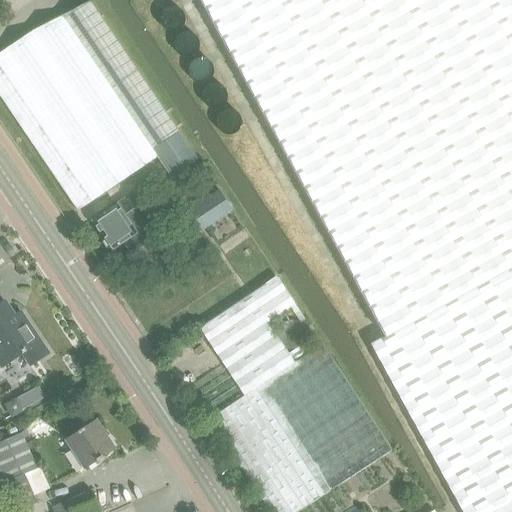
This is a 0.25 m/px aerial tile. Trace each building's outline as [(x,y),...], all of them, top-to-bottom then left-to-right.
[(511,511),(511,0),(200,0),(385,337),(371,345),(462,511),(511,511)] [(0,94),(78,211),(157,157),(184,139),(91,1),(31,31),(0,51),(0,94)] [(197,159),(184,139),(157,157),(170,176),(197,159)] [(201,228),(231,209),(219,190),(189,210),(201,228)] [(131,209),(141,203),(133,192),(91,221),(101,236),(100,241),(105,248),(111,250),(123,242),(131,254),(152,240),(131,209)] [(297,511),(365,467),(392,450),(321,345),(294,363),(267,322),(294,303),(276,277),(199,329),(224,366),(184,392),(268,511),(297,511)] [(0,367),(1,367),(1,368),(13,360),(18,368),(28,362),(30,366),(47,354),(25,322),(19,326),(4,303),(0,305),(0,367)] [(38,387),(17,398),(22,410),(45,398),(38,387)] [(85,471),(114,452),(95,421),(65,440),(85,471)] [(18,433),(15,427),(8,430),(11,436),(18,433)] [(0,507),(4,506),(14,501),(19,511),(36,505),(23,475),(36,469),(21,435),(0,444),(0,507)] [(53,511),(89,511),(98,508),(90,490),(65,501),(51,508),(53,511)] [(19,511),(14,501),(4,506),(6,511),(19,511)]
